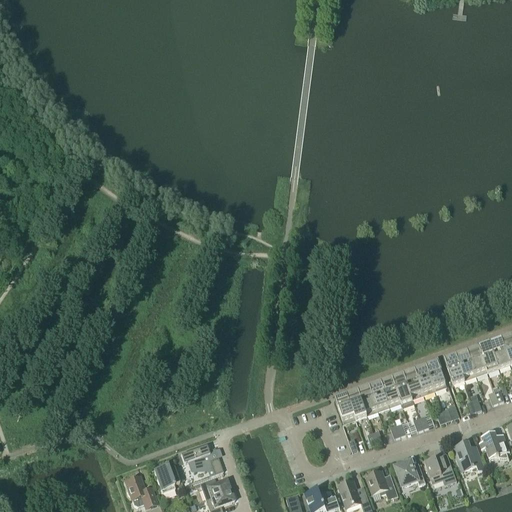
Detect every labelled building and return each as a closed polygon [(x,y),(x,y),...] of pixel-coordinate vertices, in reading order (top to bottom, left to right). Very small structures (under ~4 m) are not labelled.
[(511,367),(511,343),(502,347),(510,368),(511,367)] [(510,368),(502,347),(491,351),(498,372),(510,368)] [(498,372),(491,351),(480,355),(487,376),(498,372)] [(487,376),(480,355),(468,359),(476,380),(487,376)] [(476,380),(468,359),(457,363),(464,384),(476,380)] [(464,384),(457,363),(445,368),(453,388),(464,384)] [(446,390),(439,370),(427,374),(435,395),(446,390)] [(435,395),(427,374),(416,378),(423,399),(435,395)] [(423,399),(416,378),(405,382),(412,403),(423,399)] [(412,403),(405,382),(393,386),(401,407),(402,412),(413,408),(411,403),(412,403)] [(401,407),(393,386),(382,390),(389,411),(401,407)] [(389,411),(382,390),(371,395),(378,415),(389,411)] [(504,404),(499,392),(494,394),(498,406),(504,404)] [(498,406),(494,394),(488,397),(492,408),(498,406)] [(378,415),(371,395),(359,398),(367,419),(378,415)] [(367,419),(359,398),(347,401),(355,423),(367,419)] [(355,423),(347,401),(335,404),(344,427),(355,423)] [(481,413),(477,401),(471,403),(476,415),(481,413)] [(476,415),(471,403),(466,406),(470,417),(476,415)] [(451,423),(447,412),(442,414),(446,425),(451,423)] [(446,425),(442,414),(436,416),(440,427),(446,425)] [(428,430),(424,419),(419,421),(423,432),(428,430)] [(423,432),(419,421),(413,423),(417,434),(423,432)] [(405,438),(403,430),(401,426),(396,428),(400,440),(405,438)] [(400,440),(396,428),(390,430),(394,442),(400,440)] [(509,454),(504,439),(503,440),(497,443),(495,435),(494,435),(493,431),(486,433),(488,437),(480,440),(481,440),(482,444),(478,446),(479,446),(481,452),(485,451),(489,461),(488,461),(488,462),(496,459),(496,460),(497,460),(499,460),(500,461),(502,461),(504,461),(505,461),(507,460),(508,462),(509,462),(506,456),(509,454)] [(382,445),(379,436),(378,433),(373,436),(377,447),(382,445)] [(377,447),(373,436),(367,438),(371,449),(377,447)] [(358,453),(354,442),(348,444),(352,455),(358,453)] [(484,472),(478,457),(473,459),(470,451),(468,445),(453,450),(455,457),(460,472),(461,475),(476,469),(478,474),(484,472)] [(211,462),(206,448),(180,458),(183,466),(188,464),(191,472),(212,471),(214,477),(223,474),(218,460),(211,462)] [(456,484),(447,457),(435,461),(435,460),(424,464),(432,487),(443,483),(444,488),(456,484)] [(425,486),(418,467),(412,469),(411,464),(395,470),(402,489),(417,484),(419,488),(425,486)] [(168,474),(166,469),(154,473),(162,496),(174,491),(173,487),(179,485),(174,472),(168,474)] [(398,499),(391,480),(386,482),(384,481),(381,474),(382,473),(364,479),(365,480),(366,479),(372,497),(371,498),(379,495),(380,498),(385,496),(388,503),(398,499)] [(157,507),(151,490),(144,492),(139,479),(125,484),(127,491),(126,493),(128,497),(130,498),(133,508),(137,509),(143,507),(145,511),(157,507)] [(230,493),(226,483),(212,488),(210,482),(199,486),(205,502),(230,493)] [(369,507),(364,494),(358,497),(353,484),(338,490),(346,511),(361,506),(362,510),(369,507)] [(334,506),(330,494),(320,497),(318,491),(304,496),(309,511),(323,511),(325,511),(324,509),(334,506)] [(221,511),(220,509),(234,504),(230,493),(205,502),(208,511),(221,511)] [(301,511),(297,498),(286,501),(288,511),(301,511)]
